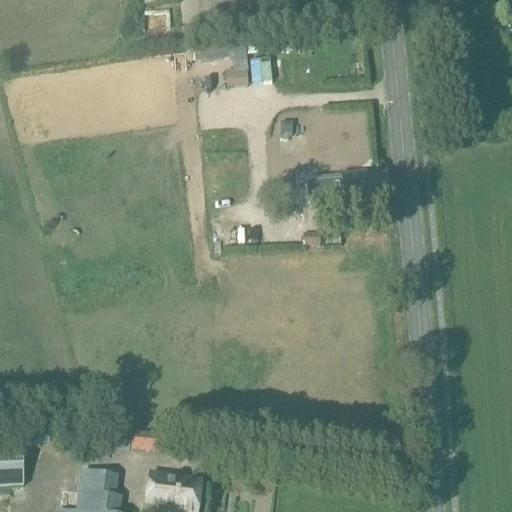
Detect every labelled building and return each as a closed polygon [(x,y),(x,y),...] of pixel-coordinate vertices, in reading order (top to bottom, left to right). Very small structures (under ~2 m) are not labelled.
[(198,0),(201,28),(266,22),(263,0),(198,0)] [(134,41),(135,51),(151,50),(151,40),(134,41)] [(194,54),(185,55),(186,66),(195,65),(195,66),(231,62),(233,73),(246,71),(246,73),(248,73),(246,57),(244,45),(193,51),(194,54)] [(233,73),(224,74),(226,90),(248,88),(246,73),(246,71),(233,73)] [(292,124),(279,124),(279,143),(287,142),(292,137),(292,124)] [(343,178),(318,180),(320,209),(345,207),(345,209),(389,206),(387,173),(342,176),(343,178)] [(303,248),(320,248),(320,234),(302,234),(303,248)] [(214,260),(224,260),(224,242),(214,241),(214,260)] [(230,243),(231,264),(260,262),(259,242),(230,243)] [(129,452),(129,438),(78,434),(76,450),(128,454),(129,452)] [(130,434),(129,438),(129,452),(170,455),(171,437),(130,434)] [(20,447),(0,447),(0,490),(21,490),(20,447)] [(82,474),(79,494),(83,494),(113,498),(116,478),(82,474)] [(196,511),(200,482),(150,475),(144,511),(196,511)] [(62,511),(59,511),(117,511),(119,499),(113,498),(83,494),(81,511),(62,511)]
